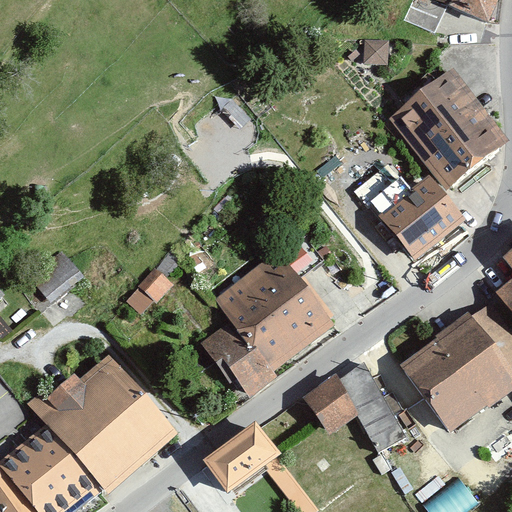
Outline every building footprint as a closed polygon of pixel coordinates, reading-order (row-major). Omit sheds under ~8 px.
[(496,0),(449,0),(448,3),(487,21),(496,0)] [(409,20),(436,27),(442,5),(428,2),(428,5),(414,2),(409,20)] [(366,60),(386,64),(389,42),(369,39),(366,60)] [(459,75),(402,111),(449,186),(506,151),(459,75)] [(387,154),(355,183),(419,254),(452,225),(387,154)] [(28,277),(52,304),(84,276),(61,249),(28,277)] [(511,267),(511,283),(499,293),(511,309),(511,249),(503,256),(511,267)] [(296,250),(223,304),(240,326),(216,344),(251,392),(349,319),(296,250)] [(155,266),(129,303),(149,317),(175,280),(155,266)] [(511,326),(495,303),(406,365),(455,432),(511,391),(511,326)] [(83,511),(184,437),(122,355),(0,447),(0,508),(2,511),(83,511)] [(336,373),(302,397),(330,435),(359,414),(378,452),(407,440),(365,362),(340,379),(336,373)] [(257,423),(205,460),(228,492),(280,455),(257,423)] [(466,481),(427,501),(432,511),(463,511),(478,505),(466,481)]
